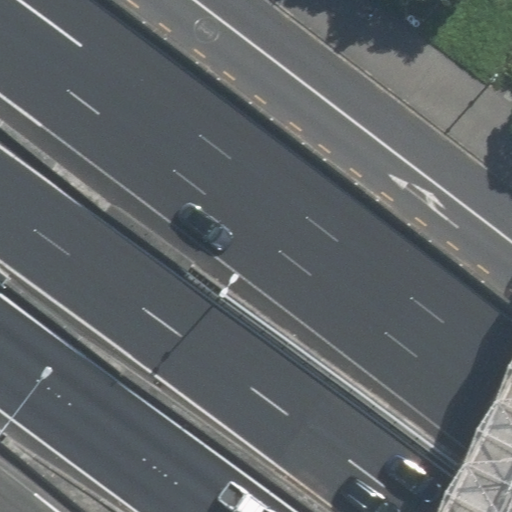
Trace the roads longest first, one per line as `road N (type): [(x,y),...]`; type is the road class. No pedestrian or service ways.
road 1 (motorway): [(0,28),(511,400)]
road 2 (motorway): [(0,202),(419,511)]
road 3 (residential): [(197,0),(511,242)]
road 4 (motorway): [(0,350),(214,511)]
